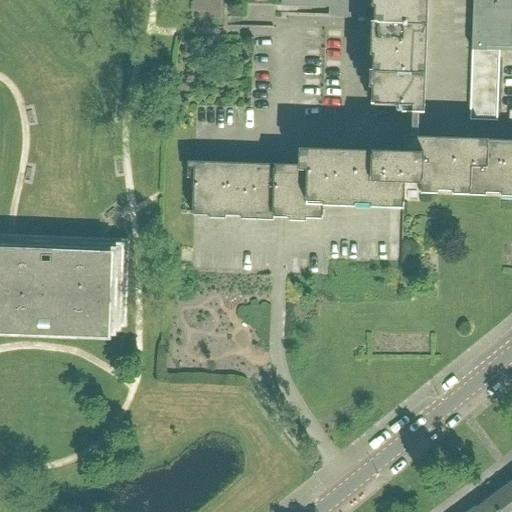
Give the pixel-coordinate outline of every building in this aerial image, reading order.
[(329,8),(329,18),(365,19),(365,10),(377,10),(374,107),(419,109),(422,0),(473,0),(469,121),(511,122),(511,111),(509,111),(509,121),(497,121),(500,51),(486,50),(487,44),(500,44),(500,36),(495,36),(495,30),(511,31),(511,47),(507,47),(507,48),(511,48),(511,0),(275,0),(275,7),(329,8)] [(193,167),(191,211),(182,211),(182,213),(323,218),(323,201),(404,204),(405,183),(419,183),(419,189),(511,192),(511,146),(421,144),(420,155),(387,154),(387,158),(306,156),(306,171),(193,167)] [(0,330),(108,335),(109,330),(113,330),(114,325),(118,325),(118,321),(121,247),(0,242),(0,330)] [(511,511),(511,492),(507,486),(487,500),(496,511),(511,511)] [(496,511),(487,500),(471,511),(496,511)]
